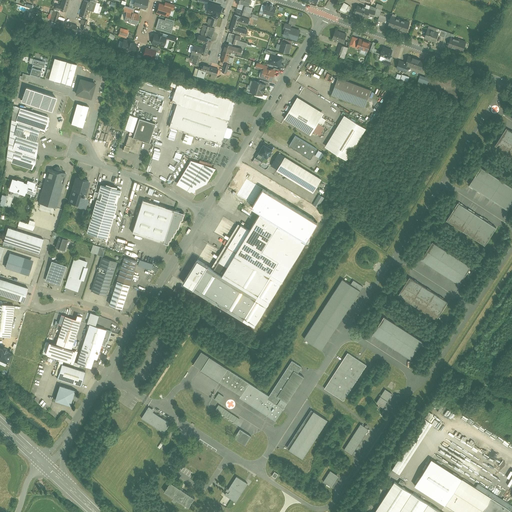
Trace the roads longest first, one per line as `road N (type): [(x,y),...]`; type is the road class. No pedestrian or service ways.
road 1 (residential): [(327,15),(204,210)]
road 2 (residential): [(327,15),(511,84)]
road 3 (residential): [(137,322),(42,462)]
road 4 (residential): [(204,210),(137,322)]
